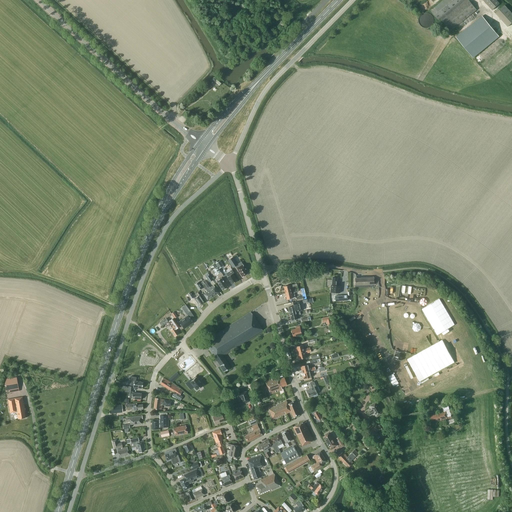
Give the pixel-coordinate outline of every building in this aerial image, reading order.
[(440,18),(451,31),(453,33),(457,30),(455,28),(477,9),(468,0),(443,0),(430,11),(438,20),(440,18)] [(499,3),(496,0),(482,0),(492,10),(499,3)] [(511,22),(511,13),(505,5),(495,14),(507,27),(511,22)] [(499,37),(482,16),(457,37),(474,57),(499,37)] [(265,76),(256,86),(257,88),(267,78),(265,76)] [(236,268),(237,269),(242,277),(248,273),(242,265),(239,267),(236,268)] [(216,275),(221,272),(219,270),(217,267),(212,270),(215,276),(216,275)] [(233,273),(232,270),(226,274),(228,276),(227,277),(231,284),(237,281),(232,274),(233,273)] [(337,278),(332,277),(332,285),(331,285),(330,292),(340,293),(340,286),(339,286),(339,281),(337,281),(337,278)] [(227,287),(221,278),(216,281),(222,290),(227,287)] [(213,296),(204,283),(203,282),(201,283),(202,285),(206,292),(203,294),(207,300),(213,296)] [(204,283),(213,296),(218,293),(213,285),(210,287),(206,282),(204,283)] [(290,292),(290,291),(290,288),(292,287),(292,284),(283,286),(285,293),(290,292)] [(290,292),(285,293),(286,300),(292,298),(291,293),(298,292),(297,289),(290,291),(290,292)] [(204,302),(197,293),(195,294),(197,297),(194,298),(199,306),(204,302)] [(288,307),(290,314),(295,313),(295,312),(301,311),(299,301),(292,303),(293,306),(288,307)] [(295,313),(290,314),(291,320),(297,319),(296,314),(299,313),(298,311),(295,312),(295,313)] [(262,331),(250,312),(208,339),(209,341),(205,344),(220,366),(223,372),(230,368),(222,356),(262,331)] [(193,323),(188,316),(179,322),(180,323),(184,329),(193,323)] [(332,324),(330,316),(321,318),(322,322),(326,322),(327,325),(332,324)] [(168,322),(166,318),(159,323),(161,326),(168,322)] [(179,327),(173,318),(169,321),(173,328),(170,330),(174,336),(179,333),(176,329),(179,327)] [(301,335),(299,326),(295,327),(295,329),(291,330),(293,337),(301,335)] [(295,347),(297,354),(310,350),(309,348),(303,349),(302,345),(295,347)] [(311,352),(310,350),(297,354),(298,359),(306,358),(305,353),(311,352)] [(202,370),(191,356),(179,366),(186,374),(187,374),(193,380),(190,382),(196,390),(203,385),(195,376),(202,370)] [(302,373),(315,370),(314,367),(308,369),(307,364),(300,366),(302,373)] [(315,370),(302,373),(303,379),(311,377),(310,373),(315,372),(315,370)] [(271,394),(275,392),(276,392),(275,391),(277,390),(277,391),(282,389),(281,387),(287,385),(283,378),(278,380),(277,377),(273,379),(274,380),(272,380),(272,379),(265,382),(271,394)] [(6,390),(9,390),(10,393),(19,391),(17,378),(4,380),(6,390)] [(172,396),(171,397),(176,400),(177,399),(180,401),(182,397),(177,393),(180,389),(176,387),(176,386),(171,384),(172,383),(163,378),(160,384),(173,392),(173,391),(174,392),(172,396)] [(132,380),(131,380),(130,386),(133,386),(133,387),(141,388),(142,385),(143,382),(134,381),(132,380)] [(315,384),(314,382),(308,384),(310,389),(306,391),(309,397),(317,393),(313,385),(315,384)] [(250,401),(247,391),(244,392),(238,394),(238,395),(239,395),(240,399),(239,399),(240,403),(245,402),(250,401)] [(23,402),(23,397),(8,400),(10,413),(16,412),(17,413),(18,419),(25,418),(24,411),(25,411),(24,405),(23,405),(23,402)] [(163,399),(154,398),(153,409),(161,410),(162,405),(164,405),(164,406),(171,407),(172,401),(165,400),(165,401),(164,401),(164,403),(162,402),(162,401),(163,402),(163,399)] [(286,401),(281,403),(285,414),(290,412),(287,405),(288,404),(286,401)] [(287,405),(290,412),(292,418),(299,415),(293,402),(288,404),(287,405)] [(381,414),(375,402),(369,406),(371,409),(367,412),(369,416),(374,413),(376,417),(381,414)] [(136,405),(136,403),(131,404),(125,404),(126,409),(131,409),(132,412),(141,411),(140,409),(143,409),(142,404),(136,405)] [(281,403),(276,405),(276,406),(275,406),(279,417),(285,414),(281,403)] [(122,409),(122,405),(109,406),(110,414),(118,413),(118,409),(122,409)] [(274,407),(274,406),(268,408),(273,419),(279,417),(275,406),(274,407)] [(449,409),(448,406),(442,407),(443,411),(443,412),(439,413),(438,413),(437,413),(436,411),(428,413),(430,417),(431,421),(435,420),(436,422),(438,421),(447,419),(452,418),(451,416),(451,415),(449,409)] [(216,412),(220,423),(224,421),(222,414),(218,415),(217,411),(216,412)] [(168,427),(167,415),(159,415),(159,420),(152,420),(152,429),(160,429),(160,427),(168,427)] [(142,419),(142,416),(127,417),(128,422),(130,421),(130,424),(141,423),(141,419),(142,419)] [(256,423),(254,416),(248,419),(250,425),(256,423)] [(306,428),(303,422),(292,427),(295,433),(302,446),(313,441),(306,427),(306,428)] [(383,427),(381,423),(377,426),(376,424),(368,429),(372,436),(375,440),(379,437),(376,432),(383,427)] [(262,435),(256,424),(251,426),(253,432),(244,436),(247,442),(262,435)] [(187,433),(185,425),(173,428),(175,436),(187,433)] [(221,434),(220,429),(212,432),(215,443),(217,442),(219,447),(218,448),(220,454),(224,453),(220,441),(222,440),(220,435),(221,434)] [(287,433),(286,432),(282,434),(283,437),(283,438),(286,443),(292,440),(288,432),(287,433)] [(331,438),(328,434),(323,437),(330,449),(337,444),(332,437),(331,438)] [(282,443),(278,435),(270,439),(274,445),(272,446),(276,453),(280,451),(278,448),(277,446),(283,444),(282,443)] [(344,446),(339,437),(336,439),(339,445),(337,446),(339,449),(344,446)] [(139,442),(138,438),(130,440),(130,439),(126,440),(127,443),(130,443),(131,448),(136,447),(137,450),(138,449),(139,452),(144,451),(143,448),(145,448),(143,441),(139,442)] [(119,457),(124,456),(129,455),(127,447),(123,448),(121,443),(119,443),(118,440),(117,441),(117,439),(112,441),(114,449),(121,447),(121,449),(117,450),(119,457)] [(268,452),(269,451),(267,449),(271,447),(268,440),(260,444),(260,445),(258,446),(258,447),(259,449),(260,450),(262,449),(267,458),(270,456),(268,452)] [(188,445),(188,443),(183,445),(186,452),(193,449),(191,444),(188,445)] [(299,457),(293,446),(280,453),(286,464),(299,457)] [(167,460),(173,458),(173,460),(177,459),(179,463),(182,461),(177,448),(164,453),(167,460)] [(238,452),(230,450),(228,456),(229,456),(228,458),(231,458),(232,456),(237,457),(238,452)] [(353,463),(351,461),(358,453),(354,450),(347,457),(342,452),(338,457),(348,467),(353,463)] [(325,461),(320,452),(314,455),(315,455),(313,456),(311,457),(313,461),(315,460),(317,463),(310,466),(310,467),(308,468),(311,473),(313,471),(313,472),(323,466),(321,463),(325,461)] [(265,466),(261,455),(247,460),(254,479),(262,476),(260,471),(259,472),(258,468),(265,466)] [(307,455),(286,467),(289,472),(299,466),(309,460),(307,455)] [(200,477),(197,470),(196,469),(183,475),(185,478),(179,480),(184,491),(189,488),(188,484),(189,484),(194,482),(193,480),(193,479),(200,477)] [(279,487),(274,474),(260,480),(262,484),(256,486),(259,494),(271,489),(271,490),(279,487)] [(232,483),(229,475),(221,478),(224,486),(232,483)] [(323,488),(316,482),(313,486),(310,483),(307,486),(311,489),(311,490),(318,495),(323,488)] [(207,490),(206,488),(204,488),(203,489),(202,489),(201,486),(194,489),(191,490),(185,493),(189,501),(204,494),(205,494),(208,493),(207,490)] [(297,497),(293,493),(288,497),(292,501),(297,497)] [(301,511),(305,510),(299,500),(295,503),(297,506),(293,509),(295,511),(301,511)] [(212,504),(210,501),(193,509),(194,511),(202,511),(207,509),(206,507),(212,504)]
